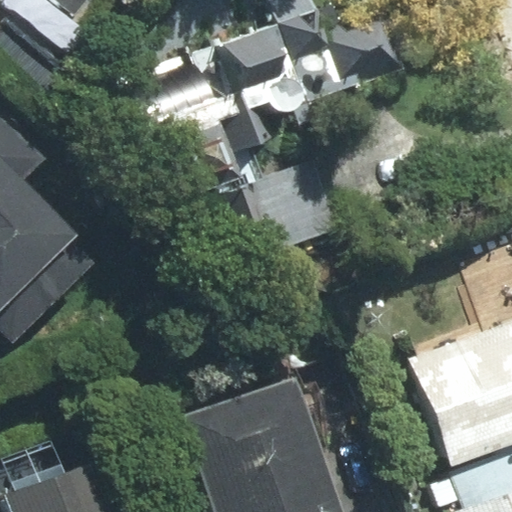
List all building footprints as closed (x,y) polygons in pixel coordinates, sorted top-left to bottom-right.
[(260,0),(268,20),(100,79),(146,208),(221,182),(250,263),(340,231),(312,153),(233,181),(226,162),(337,123),(327,95),(400,69),(380,10),(323,30),(312,0),(260,0)] [(0,338),(0,339),(79,263),(57,240),(68,229),(19,178),(44,154),(0,108),(0,338)] [(441,511),(511,511),(511,316),(400,358),(453,502),(440,507),(441,511)] [(333,511),(286,377),(169,417),(201,511),(333,511)] [(102,511),(81,453),(0,483),(0,511),(102,511)]
